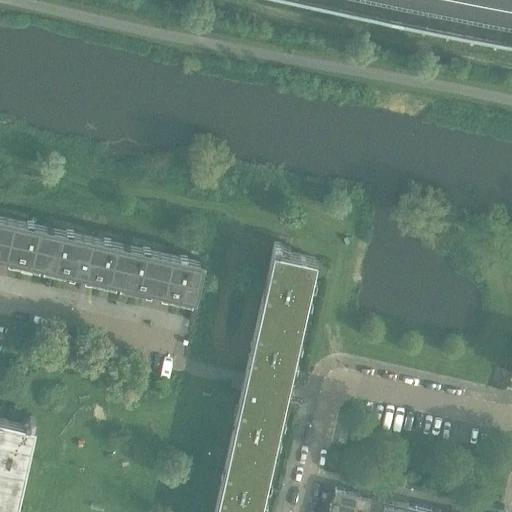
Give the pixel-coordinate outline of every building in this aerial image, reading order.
[(0,254),(0,255),(42,264),(50,227),(0,215),(0,254)] [(42,264),(119,281),(127,244),(50,227),(42,264)] [(203,261),(127,244),(119,281),(195,298),(203,261)] [(278,249),(240,420),(219,511),(259,511),(316,258),(278,249)] [(0,416),(0,511),(9,511),(29,423),(0,416)] [(355,511),(360,493),(336,488),(335,492),(334,492),(329,511),(355,511)] [(380,511),(383,498),(360,493),(355,511),(380,511)] [(405,511),(407,504),(383,498),(380,511),(405,511)]
